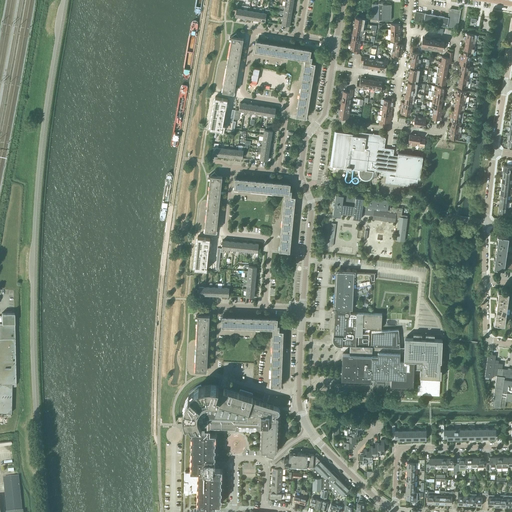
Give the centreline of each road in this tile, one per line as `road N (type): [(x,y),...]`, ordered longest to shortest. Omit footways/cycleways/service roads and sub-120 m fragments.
road 1 (tertiary): [(44,511),(32,264),(63,0)]
road 2 (track): [(158,442),(158,327),(179,158)]
road 3 (residential): [(391,127),(442,133),(457,39),(407,30),(399,78)]
road 4 (residential): [(395,511),(396,449),(511,446)]
road 5 (track): [(179,158),(207,0)]
road 6 (residential): [(265,307),(218,310),(213,374),(191,370),(192,347)]
road 7 (tertiary): [(302,308),(311,207),(301,174)]
road 8 (tertiary): [(309,430),(297,391),(302,308)]
